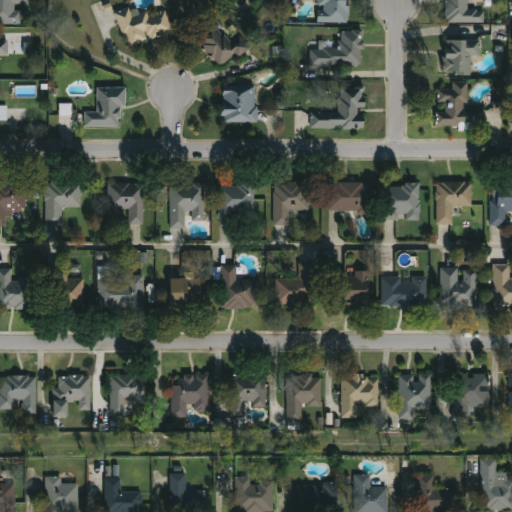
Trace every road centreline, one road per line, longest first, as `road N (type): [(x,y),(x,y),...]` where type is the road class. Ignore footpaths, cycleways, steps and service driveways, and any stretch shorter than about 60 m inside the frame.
road 1 (residential): [(0,151),(511,153)]
road 2 (residential): [(0,344),(511,344)]
road 3 (residential): [(399,152),(399,3)]
